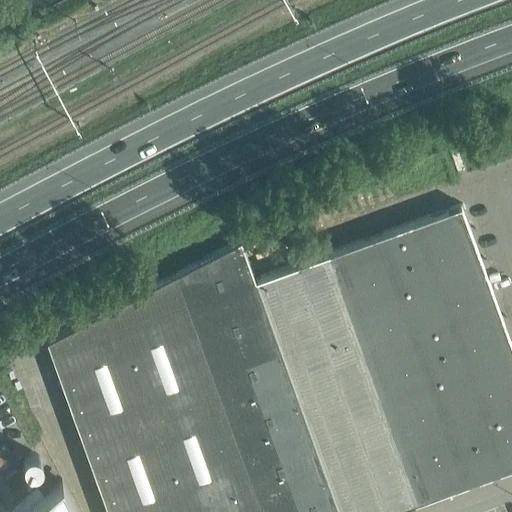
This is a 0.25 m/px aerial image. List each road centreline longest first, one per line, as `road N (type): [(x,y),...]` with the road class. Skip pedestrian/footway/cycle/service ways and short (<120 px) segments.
road 1 (motorway): [(0,274),(361,96),(511,37)]
road 2 (motorway): [(471,0),(242,97),(0,219)]
